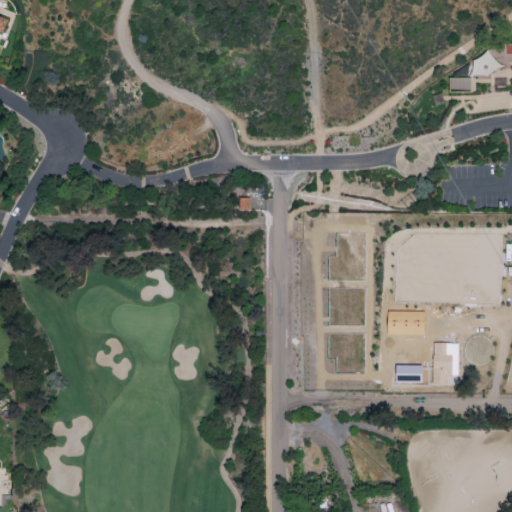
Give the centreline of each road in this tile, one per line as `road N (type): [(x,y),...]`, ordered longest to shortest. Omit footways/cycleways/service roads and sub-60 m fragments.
road 1 (residential): [(270,511),(277,163)]
road 2 (residential): [(511,120),(407,152),(277,163)]
road 3 (residential): [(276,401),(511,403)]
road 4 (residential): [(56,152),(126,181),(186,173)]
